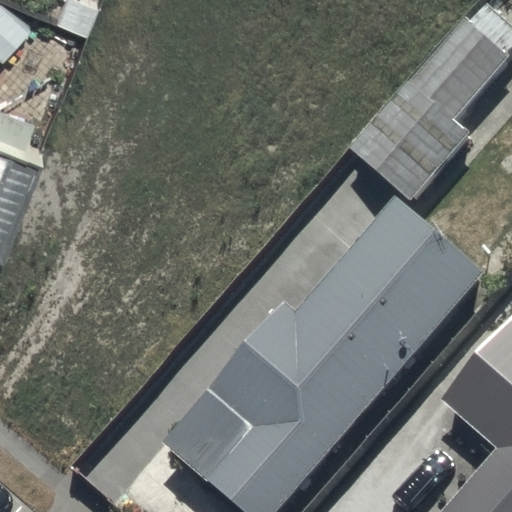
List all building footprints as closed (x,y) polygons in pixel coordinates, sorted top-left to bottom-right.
[(224,0),(245,61),(210,73),(237,154),(346,118),(308,2),(313,0),(224,0)] [(0,49),(19,31),(0,11),(0,49)] [(511,90),(511,41),(482,17),(358,171),(412,215),(511,90)] [(0,232),(9,237),(48,143),(0,123),(0,232)] [(233,511),(295,511),(493,297),(407,219),(286,351),(271,338),(206,409),(221,423),(182,465),(233,511)] [(511,511),(511,346),(443,426),(504,480),(476,511),(511,511)]
